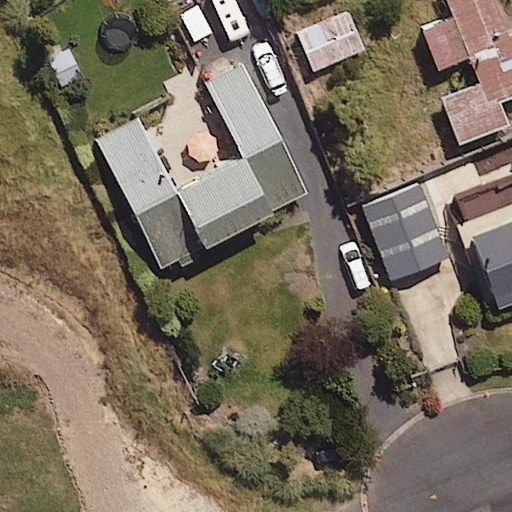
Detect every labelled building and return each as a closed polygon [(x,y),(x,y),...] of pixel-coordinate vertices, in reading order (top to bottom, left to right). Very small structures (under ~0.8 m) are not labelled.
[(464,52),(474,79),(436,94),(453,138),(502,120),(493,96),(511,88),(511,26),(502,30),(490,0),(443,0),(446,7),(408,22),(425,66),(464,52)] [(309,67),(361,46),(346,10),(294,31),(309,67)] [(152,261),(300,187),(238,61),(201,80),(235,148),(166,182),(132,113),(89,134),(152,261)] [(386,276),(444,254),(415,180),(358,202),(386,276)] [(511,209),(449,234),(477,304),(511,290),(511,289),(509,282),(511,280),(511,209)]
